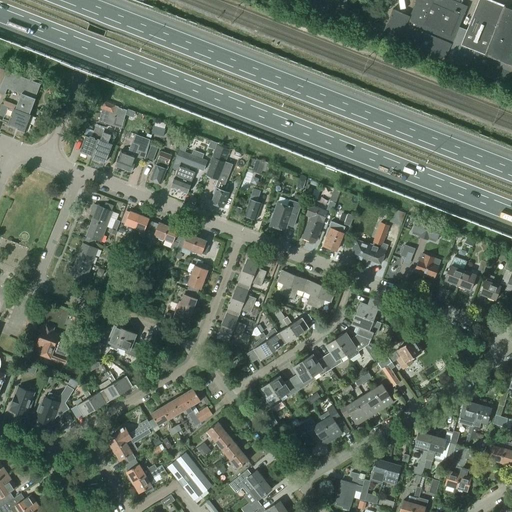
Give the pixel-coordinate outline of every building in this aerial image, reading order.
[(420,0),(406,0),(401,12),(509,55),(511,46),(511,9),(488,0),(422,0),(422,1),(420,0)] [(7,72),(0,89),(0,88),(0,92),(4,95),(7,89),(21,95),(21,94),(35,99),(41,85),(40,85),(42,81),(30,77),(28,80),(7,72)] [(30,115),(36,100),(35,99),(21,94),(21,95),(15,110),(30,115)] [(104,101),(101,109),(104,110),(98,124),(97,124),(92,137),(87,135),(80,153),(91,157),(98,139),(112,104),(104,101)] [(98,139),(91,157),(91,158),(94,159),(102,160),(102,162),(104,163),(104,164),(105,164),(115,137),(104,132),(104,133),(103,133),(106,127),(107,122),(122,128),(127,110),(119,108),(119,107),(112,104),(98,139)] [(8,107),(2,105),(0,110),(0,115),(4,117),(8,107)] [(33,116),(30,115),(15,110),(14,109),(8,125),(26,132),(33,116)] [(163,137),(165,129),(166,124),(155,121),(152,134),(163,137)] [(180,143),(184,131),(178,129),(174,142),(180,143)] [(131,146),(128,153),(121,150),(115,166),(131,172),(137,157),(145,160),(151,140),(138,135),(134,148),(131,146)] [(204,172),(208,161),(185,153),(187,145),(188,142),(183,140),(175,161),(204,172)] [(224,207),(230,194),(222,191),(233,166),(226,163),(231,150),(218,144),(210,164),(212,164),(207,176),(218,181),(213,193),(215,195),(212,202),(224,207)] [(151,146),(146,160),(153,163),(158,149),(151,146)] [(167,164),(170,157),(161,153),(151,179),(161,183),(167,169),(163,168),(165,163),(167,164)] [(268,164),(256,159),(252,172),(261,175),(262,171),(265,172),(268,164)] [(270,165),(268,173),(277,176),(279,168),(273,166),(270,165)] [(187,193),(193,178),(195,173),(179,167),(171,187),(187,193)] [(261,191),(254,189),(245,216),(257,219),(262,203),(257,202),(261,191)] [(289,206),(288,205),(279,202),(275,212),(273,213),(272,217),(273,220),(271,225),(285,230),(288,223),(290,222),(295,224),(302,204),(290,200),(289,206)] [(302,239),(315,243),(326,213),(331,214),(335,205),(329,202),(326,211),(310,205),(306,216),(310,217),(302,239)] [(91,210),(92,210),(90,215),(94,216),(92,221),(107,226),(112,211),(111,211),(113,206),(105,203),(104,208),(94,204),(91,210)] [(401,226),(406,214),(394,210),(389,222),(401,226)] [(140,215),(130,211),(129,214),(126,213),(122,222),(125,224),(135,228),(140,215)] [(354,217),(348,214),(344,225),(350,227),(354,217)] [(149,234),(153,223),(149,221),(150,219),(140,215),(135,228),(144,232),(149,234)] [(87,236),(86,240),(95,243),(96,240),(101,241),(107,226),(92,221),(86,236),(87,236)] [(153,223),(149,234),(147,238),(152,240),(154,236),(163,239),(169,226),(159,222),(158,225),(153,223)] [(326,237),(328,238),(325,246),(336,251),(346,228),(332,222),(326,237)] [(413,232),(421,235),(420,238),(428,241),(429,238),(436,241),(440,230),(417,222),(413,232)] [(368,244),(357,240),(351,255),(368,262),(369,259),(381,264),(387,248),(382,245),(389,226),(381,223),(372,245),(368,244)] [(178,243),(182,235),(177,233),(178,230),(169,226),(163,239),(173,243),(174,241),(178,243)] [(187,236),(182,235),(178,243),(183,245),(183,247),(192,251),(197,237),(188,233),(187,236)] [(205,255),(209,245),(206,244),(207,241),(197,237),(192,251),(202,254),(205,255)] [(472,247),(475,240),(468,237),(465,244),(472,247)] [(84,243),(78,258),(92,264),(98,248),(94,247),(95,243),(86,240),(85,244),(84,243)] [(487,262),(490,255),(484,253),(482,260),(487,262)] [(435,277),(441,261),(423,254),(420,261),(419,261),(416,270),(435,277)] [(458,286),(464,271),(467,262),(455,257),(451,266),(446,281),(458,286)] [(74,267),(70,266),(68,272),(86,279),(92,264),(78,258),(74,267)] [(263,279),(266,272),(257,269),(259,262),(247,258),(242,271),(263,279)] [(207,265),(197,261),(196,265),(195,265),(192,274),(205,279),(209,270),(206,268),(207,265)] [(483,274),(487,263),(481,261),(477,272),(483,274)] [(507,283),(511,272),(511,270),(511,265),(506,264),(504,269),(506,270),(501,281),(507,283)] [(261,287),(263,279),(242,271),(237,285),(249,290),(252,283),(261,287)] [(287,297),(295,276),(288,273),(281,271),(276,282),(283,285),(279,294),(287,297)] [(471,290),(476,276),(464,271),(458,286),(471,290)] [(201,289),(205,279),(192,274),(188,284),(190,285),(189,290),(197,293),(199,288),(201,289)] [(496,300),(501,286),(492,283),(494,277),(488,275),(484,287),(481,295),(496,300)] [(303,293),(308,281),(295,276),(287,297),(294,300),(297,290),(303,293)] [(313,307),(321,286),(308,281),(303,293),(310,295),(306,304),(313,307)] [(253,306),(256,299),(247,296),(249,290),(237,285),(232,298),(253,306)] [(331,303),(335,291),(321,286),(313,307),(321,310),(324,301),(331,303)] [(195,297),(197,293),(189,290),(187,294),(185,293),(181,303),(194,308),(198,299),(195,297)] [(250,314),(253,306),(232,298),(227,312),(239,316),(241,310),(250,314)] [(380,315),(384,304),(371,299),(368,306),(360,303),(356,314),(373,320),(376,314),(380,315)] [(188,317),(191,318),(194,308),(181,303),(177,312),(174,318),(185,323),(188,317)] [(272,309),(276,315),(281,312),(277,306),(272,309)] [(243,333),(246,326),(236,323),(239,316),(227,312),(222,325),(243,333)] [(368,345),(374,329),(370,327),(373,320),(356,314),(352,325),(359,328),(357,335),(368,345)] [(81,328),(84,322),(81,321),(81,320),(73,317),(68,330),(77,333),(79,327),(81,328)] [(292,325),(288,318),(287,317),(286,318),(297,336),(309,329),(302,318),(292,325)] [(285,344),(288,342),(297,336),(286,318),(283,320),(288,327),(279,334),(285,344)] [(53,332),(55,328),(47,325),(46,329),(44,328),(37,346),(44,348),(42,354),(66,363),(75,339),(53,332)] [(240,340),(243,333),(222,325),(217,339),(228,343),(231,337),(240,340)] [(118,347),(125,330),(114,326),(111,333),(104,330),(98,343),(117,351),(119,347),(118,347)] [(278,334),(275,329),(269,332),(268,335),(265,337),(263,333),(262,334),(273,352),(285,344),(279,334),(278,334)] [(135,359),(141,345),(133,342),(136,335),(125,330),(118,347),(119,347),(117,351),(116,353),(124,357),(125,354),(135,359)] [(350,340),(345,333),(337,339),(346,354),(346,355),(350,361),(359,354),(357,352),(368,345),(357,335),(350,340)] [(260,361),(273,352),(262,334),(259,336),(261,339),(254,344),(253,346),(253,349),(254,350),(253,350),(260,361)] [(332,369),(341,363),(340,358),(346,355),(346,354),(337,339),(326,346),(330,353),(324,357),(332,369)] [(412,360),(422,353),(414,340),(395,352),(381,361),(378,363),(388,379),(390,378),(390,377),(395,374),(389,365),(392,362),(392,363),(397,359),(404,369),(414,363),(412,360)] [(470,351),(465,355),(469,361),(474,358),(470,351)] [(316,362),(312,355),(303,362),(312,377),(318,373),(321,376),(328,372),(330,376),(334,374),(331,370),(332,369),(324,357),(316,362)] [(236,369),(242,365),(238,359),(232,363),(236,369)] [(312,377),(303,362),(293,368),(297,374),(291,379),(298,391),(299,391),(301,393),(303,391),(302,389),(315,380),(312,377)] [(23,365),(21,372),(27,374),(30,368),(23,365)] [(112,385),(109,381),(113,379),(109,372),(108,373),(110,376),(107,378),(109,380),(99,386),(102,391),(101,391),(108,402),(120,395),(114,384),(112,385)] [(126,377),(124,375),(121,375),(118,377),(117,379),(118,381),(116,383),(113,379),(109,381),(112,385),(114,384),(120,395),(133,387),(126,376),(126,377)] [(284,383),(279,377),(270,383),(282,402),(298,391),(291,379),(284,383)] [(265,413),(272,408),(282,402),(270,383),(260,390),(264,396),(257,401),(265,413)] [(383,407),(393,401),(383,385),(374,391),(383,407)] [(39,412),(36,420),(42,422),(41,424),(49,427),(49,425),(51,426),(54,419),(57,411),(62,413),(69,409),(65,403),(74,390),(67,386),(60,397),(57,402),(47,398),(45,397),(42,405),(40,404),(37,412),(39,412)] [(12,406),(10,410),(12,411),(11,413),(19,416),(20,414),(25,416),(28,408),(30,409),(33,401),(31,400),(33,393),(19,388),(16,395),(11,406),(12,406)] [(202,400),(195,388),(188,392),(188,393),(184,395),(191,407),(195,404),(195,403),(200,400),(201,401),(202,400)] [(500,401),(499,405),(504,406),(505,402),(505,403),(508,393),(509,389),(504,388),(500,401)] [(108,402),(101,391),(91,397),(89,393),(85,396),(85,397),(87,400),(89,399),(96,409),(108,402)] [(374,412),(383,407),(374,391),(364,397),(374,412)] [(191,407),(184,395),(179,398),(179,397),(173,401),(180,412),(185,409),(188,415),(193,412),(190,407),(191,407)] [(312,396),(307,400),(311,406),(316,402),(312,396)] [(87,400),(85,397),(81,400),(80,399),(74,402),(76,406),(71,409),(77,418),(82,415),(83,417),(96,409),(89,399),(87,400)] [(364,418),(374,412),(364,397),(355,402),(364,418)] [(170,419),(174,416),(174,415),(180,412),(173,401),(167,404),(167,405),(163,407),(170,419)] [(355,424),(364,418),(355,402),(346,408),(355,424)] [(479,407),(468,404),(463,422),(469,423),(468,425),(471,426),(473,427),(479,407)] [(165,421),(170,419),(163,407),(159,410),(158,409),(152,413),(158,424),(164,421),(165,420),(165,421)] [(201,423),(213,416),(207,407),(196,414),(201,423)] [(487,425),(491,410),(479,407),(473,427),(471,426),(469,432),(475,434),(477,428),(479,428),(481,423),(487,425)] [(332,438),(342,432),(335,421),(341,418),(334,408),(328,411),(329,413),(327,414),(327,416),(329,419),(323,422),(332,438)] [(195,427),(201,423),(196,414),(190,418),(195,427)] [(511,420),(495,415),(493,424),(510,429),(511,421),(511,420)] [(119,432),(108,439),(114,449),(126,442),(131,439),(149,429),(152,427),(147,419),(139,424),(138,428),(129,433),(125,426),(118,430),(119,432)] [(225,432),(222,428),(223,428),(218,421),(207,430),(208,431),(209,431),(213,435),(212,436),(215,440),(225,432)] [(314,428),(310,422),(305,426),(311,436),(316,433),(323,444),(332,438),(323,422),(314,428)] [(126,442),(114,449),(121,460),(126,457),(127,459),(130,457),(129,455),(133,453),(132,451),(137,448),(134,442),(151,432),(149,429),(131,439),(126,442)] [(228,436),(225,432),(215,440),(218,444),(219,443),(223,449),(234,441),(229,435),(228,436)] [(445,461),(446,458),(452,459),(460,434),(453,432),(449,444),(445,442),(445,441),(432,437),(426,460),(432,462),(434,458),(445,461)] [(425,464),(426,460),(432,437),(419,433),(414,451),(422,453),(420,462),(419,462),(417,469),(413,468),(412,473),(421,476),(425,464)] [(156,447),(162,444),(158,438),(153,441),(156,447)] [(506,444),(500,464),(511,467),(511,464),(511,445),(508,444),(510,440),(505,438),(503,443),(506,444)] [(484,453),(488,441),(481,439),(478,451),(484,453)] [(493,447),(489,460),(500,464),(506,444),(503,443),(501,442),(495,440),(493,447)] [(230,459),(240,451),(237,447),(238,447),(234,441),(223,449),(228,454),(227,455),(230,459)] [(200,452),(207,446),(204,443),(197,449),(200,452)] [(156,455),(165,449),(162,444),(153,450),(156,455)] [(206,455),(211,451),(207,446),(200,452),(204,457),(206,455)] [(462,447),(456,467),(461,469),(464,459),(467,449),(462,447)] [(242,454),(240,451),(230,459),(233,463),(234,462),(238,467),(237,468),(238,469),(249,460),(244,453),(242,454)] [(190,476),(199,469),(186,452),(169,466),(177,476),(185,469),(190,476)] [(388,463),(376,459),(370,480),(382,483),(388,463)] [(395,485),(397,480),(401,467),(388,463),(382,483),(383,483),(383,482),(395,485)] [(139,464),(127,471),(134,482),(151,472),(156,468),(154,465),(149,468),(148,467),(143,470),(139,464)] [(151,472),(134,482),(140,492),(144,490),(146,494),(154,489),(151,485),(152,485),(152,484),(154,478),(153,477),(165,471),(162,465),(157,469),(156,468),(151,472)] [(222,475),(227,472),(223,467),(218,470),(222,475)] [(454,474),(448,472),(444,485),(456,489),(461,469),(456,467),(454,474)] [(212,486),(199,469),(190,476),(196,482),(187,489),(195,499),(212,486)] [(455,491),(461,493),(462,490),(467,492),(471,478),(465,477),(467,471),(461,469),(456,489),(455,491)] [(264,480),(257,470),(247,478),(244,474),(231,484),(234,489),(242,483),(245,486),(250,482),(254,487),(264,480)] [(361,493),(364,481),(357,479),(358,475),(351,473),(350,478),(353,478),(351,484),(341,481),(335,502),(350,506),(354,491),(361,493)] [(0,479),(0,507),(11,501),(14,498),(10,493),(17,488),(8,474),(0,479)] [(254,487),(250,491),(257,501),(257,500),(262,497),(261,497),(271,489),(264,480),(254,487)] [(428,493),(435,495),(439,482),(432,480),(428,493)] [(370,483),(364,481),(361,493),(359,501),(365,502),(370,483)] [(416,499),(411,511),(424,511),(428,500),(419,498),(420,494),(415,492),(413,498),(416,499)] [(165,506),(171,502),(175,500),(171,494),(161,501),(165,506)] [(11,501),(0,507),(3,511),(4,511),(10,508),(12,511),(35,511),(41,509),(32,495),(19,503),(15,497),(14,498),(11,501)] [(413,498),(410,497),(408,503),(403,502),(399,511),(411,511),(416,499),(413,498)] [(393,509),(395,502),(380,498),(378,505),(393,509)] [(216,511),(208,500),(204,503),(210,511),(216,511)] [(253,511),(262,506),(257,500),(257,501),(243,511),(253,511)] [(255,511),(285,511),(286,511),(279,501),(265,511),(262,507),(258,510),(255,511)]
